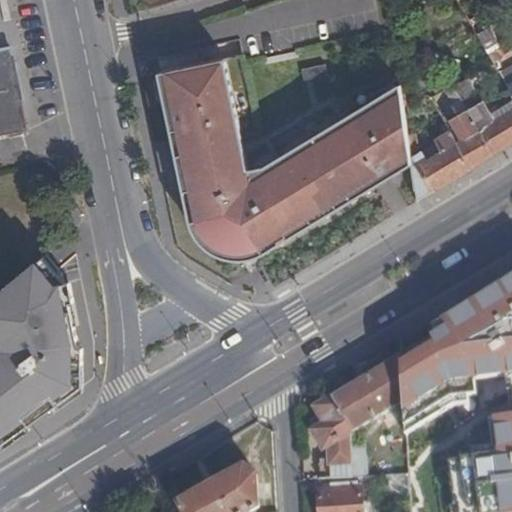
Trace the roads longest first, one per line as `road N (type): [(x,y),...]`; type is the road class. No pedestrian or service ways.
road 1 (primary): [(511,176),(233,345)]
road 2 (primary): [(281,373),(511,234)]
road 3 (tertiary): [(128,248),(81,44)]
road 4 (residential): [(81,44),(230,0)]
road 5 (primary): [(133,405),(0,485)]
road 6 (residential): [(281,373),(290,511)]
road 7 (primary): [(48,511),(152,447)]
